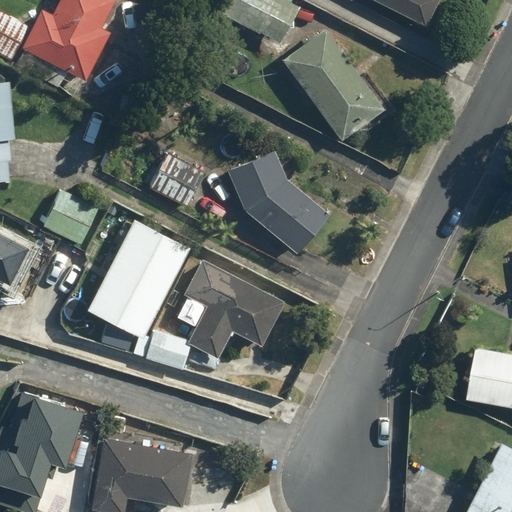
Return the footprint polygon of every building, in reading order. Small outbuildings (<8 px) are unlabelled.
[(0,8),(0,55),(9,61),(9,62),(56,90),(67,71),(84,82),(113,35),(100,27),(116,0),(58,0),(51,12),(41,6),(29,26),(0,8)] [(283,0),(218,0),(214,10),(270,39),(280,52),(299,38),(288,24),(297,7),(283,0)] [(376,0),(425,25),(438,0),(376,0)] [(323,29),(282,60),(341,139),(382,107),(323,29)] [(0,180),(9,180),(8,139),(13,139),(11,83),(0,83),(0,180)] [(272,148),(226,170),(244,211),(294,252),(327,212),(286,178),(272,148)] [(167,150),(148,187),(186,207),(205,169),(167,150)] [(61,187),(41,225),(79,244),(99,207),(61,187)] [(136,218),(132,226),(125,222),(103,263),(110,267),(87,308),(140,337),(189,246),(136,218)] [(0,234),(0,285),(11,291),(32,252),(0,234)] [(283,301),(200,254),(179,290),(206,305),(186,340),(155,328),(145,354),(181,369),(190,345),(216,360),(232,331),(258,345),(283,301)] [(511,349),(478,344),(470,397),(511,404),(511,349)] [(53,458),(71,402),(13,384),(0,423),(0,483),(23,491),(35,453),(53,458)] [(91,504),(90,509),(104,511),(123,511),(127,497),(181,507),(191,454),(102,437),(102,439),(84,436),(72,500),(91,504)] [(511,511),(511,447),(499,441),(466,511),(511,511)]
